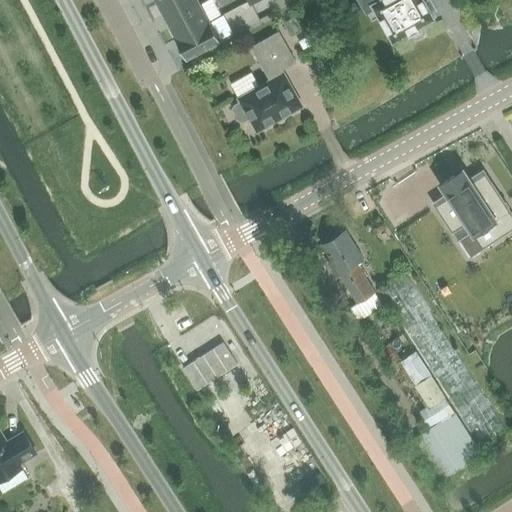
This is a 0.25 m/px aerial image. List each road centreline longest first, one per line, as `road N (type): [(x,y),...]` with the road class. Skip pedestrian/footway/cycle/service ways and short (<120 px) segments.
road 1 (unclassified): [(201,258),(511,89)]
road 2 (tertiary): [(362,511),(201,258)]
road 3 (tertiary): [(201,258),(62,0)]
road 4 (tertiary): [(66,334),(178,511)]
road 5 (unclassified): [(66,334),(201,258)]
road 6 (tertiary): [(0,214),(66,334)]
